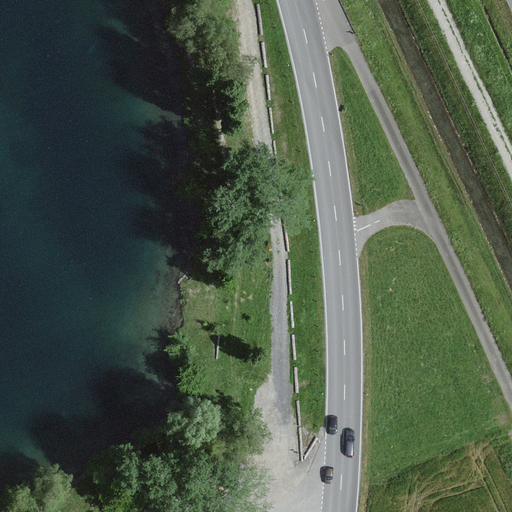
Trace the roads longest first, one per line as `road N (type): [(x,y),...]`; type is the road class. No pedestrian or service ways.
road 1 (tertiary): [(339,243),(345,357),(338,511)]
road 2 (tertiary): [(296,0),(339,243)]
road 3 (unclassified): [(429,213),(326,0)]
road 4 (unclassified): [(511,392),(429,213)]
road 5 (track): [(511,163),(437,0)]
